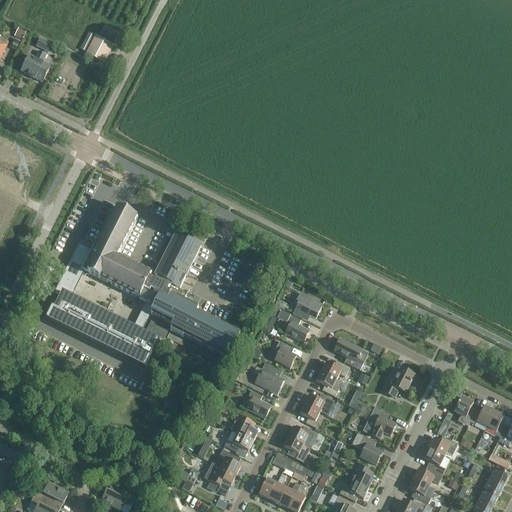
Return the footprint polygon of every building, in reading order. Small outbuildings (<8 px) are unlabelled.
[(100,35),(115,43),(120,34),(105,26),(100,35)] [(20,30),(16,38),(22,42),(26,33),(20,30)] [(89,33),(80,50),(86,53),(95,36),(89,33)] [(0,35),(0,60),(9,43),(1,39),(2,37),(0,35)] [(86,55),(104,64),(113,46),(95,37),(86,55)] [(48,53),(52,45),(41,39),(37,47),(48,53)] [(21,73),(43,84),(51,67),(42,62),(46,55),(39,51),(35,59),(30,56),(21,73)] [(50,310),(44,322),(145,374),(159,345),(142,336),(151,317),(172,328),(170,332),(183,339),(183,338),(227,360),(233,350),(237,352),(240,347),(235,344),(240,335),(197,313),(199,309),(174,297),(178,289),(179,290),(201,247),(177,234),(172,243),(164,239),(152,263),(157,265),(152,275),(117,258),(120,253),(121,254),(138,219),(117,208),(116,208),(115,209),(116,210),(111,220),(110,219),(98,241),(97,241),(81,272),(68,265),(52,296),(59,299),(53,311),(50,310)] [(280,280),(284,273),(277,269),(273,276),(280,280)] [(299,303),(293,316),(305,322),(308,316),(316,320),(323,306),(301,295),(297,302),(299,303)] [(287,305),(278,300),(275,307),(284,311),(287,305)] [(286,335),(303,345),(309,333),(298,327),(301,322),(281,312),(277,320),(287,324),(290,326),(286,335)] [(262,331),(270,335),(277,320),(270,316),(262,331)] [(341,341),(335,353),(347,359),(344,364),(360,372),(368,355),(341,341)] [(275,362),(290,370),(296,358),(289,355),(292,349),(280,343),(274,354),(278,356),(275,362)] [(379,357),(382,350),(373,346),(370,353),(379,357)] [(255,351),(251,358),(258,361),(262,354),(255,351)] [(326,364),(322,374),(337,381),(339,376),(345,379),(350,369),(336,362),(334,368),(326,364)] [(259,377),(255,385),(277,396),(284,382),(277,378),(280,373),(265,365),(262,371),(264,372),(261,378),(259,377)] [(382,393),(391,398),(395,400),(398,394),(399,391),(406,395),(415,377),(401,370),(397,377),(392,374),(382,393)] [(337,381),(322,374),(317,383),(325,387),(322,392),(335,399),(340,389),(334,386),(337,381)] [(369,379),(362,375),(359,382),(366,385),(369,379)] [(243,379),(241,383),(249,387),(251,383),(243,379)] [(247,411),(265,420),(271,409),(260,403),(262,398),(252,392),(249,398),(253,400),(247,411)] [(310,397),(305,406),(320,414),(327,417),(334,403),(321,396),(318,401),(310,397)] [(468,429),(470,424),(476,412),(471,409),(473,404),(462,399),(454,414),(460,417),(457,423),(468,429)] [(349,408),(355,411),(357,405),(359,403),(353,400),(349,408)] [(369,406),(359,401),(359,403),(357,405),(367,410),(369,406)] [(320,414),(305,406),(300,416),(308,420),(306,425),(316,430),(319,425),(315,423),(320,414)] [(231,412),(224,408),(221,414),(228,417),(231,412)] [(476,412),(470,424),(485,432),(494,413),(484,408),(481,415),(476,412)] [(375,409),(372,414),(363,433),(371,437),(380,442),(384,435),(391,438),(396,426),(387,421),(389,416),(375,409)] [(485,432),(500,440),(506,427),(501,424),(504,418),(494,413),(485,432)] [(240,418),(237,423),(242,426),(237,435),(253,443),(258,434),(253,431),(255,425),(252,424),(240,418)] [(202,421),(199,428),(205,431),(208,423),(202,421)] [(215,422),(209,435),(220,440),(226,427),(215,422)] [(506,427),(500,440),(498,443),(508,449),(511,442),(511,428),(511,430),(506,427)] [(293,429),(289,439),(303,446),(304,446),(308,437),(312,439),(315,434),(304,428),(301,433),(293,429)] [(442,439),(444,440),(447,434),(440,431),(438,436),(442,439)] [(318,444),(334,450),(338,440),(322,434),(318,444)] [(248,453),(253,443),(237,435),(233,445),(227,442),(224,448),(237,454),(240,449),(248,453)] [(364,452),(360,459),(376,467),(382,454),(372,449),(374,443),(357,435),(352,446),(357,449),(364,452)] [(300,463),(303,464),(311,450),(304,446),(303,446),(289,439),(284,448),(292,452),(289,458),(300,463)] [(434,441),(429,451),(445,459),(447,454),(453,457),(455,452),(458,447),(444,440),(442,439),(440,444),(434,441)] [(0,440),(0,454),(21,465),(27,453),(0,440)] [(467,450),(470,445),(463,441),(460,447),(467,450)] [(334,452),(339,454),(343,447),(338,444),(334,452)] [(201,452),(207,455),(209,449),(204,446),(201,452)] [(427,469),(443,477),(446,472),(440,469),(445,459),(429,451),(424,460),(430,464),(427,469)] [(212,464),(212,465),(236,477),(241,467),(232,463),(235,458),(223,452),(220,457),(225,460),(221,469),(212,464)] [(340,455),(339,454),(334,452),(331,457),(337,460),(340,455)] [(204,473),(210,465),(198,455),(192,463),(204,473)] [(289,462),(283,459),(277,455),(275,459),(287,466),(289,462)] [(511,465),(492,455),(489,462),(508,471),(511,465)] [(2,461),(0,460),(0,474),(5,477),(10,467),(1,463),(2,461)] [(287,466),(285,469),(290,472),(294,474),(298,467),(289,462),(287,466)] [(204,480),(207,482),(220,488),(223,483),(231,487),(236,477),(212,465),(204,480)] [(294,474),(298,476),(304,479),(306,475),(308,471),(298,467),(294,474)] [(315,472),(322,475),(324,470),(318,467),(315,472)] [(353,483),(353,484),(368,491),(373,481),(368,479),(370,473),(358,467),(355,473),(353,473),(349,481),(353,483)] [(414,481),(430,490),(433,483),(438,486),(440,483),(443,477),(427,469),(424,474),(419,471),(414,481)] [(490,481),(504,488),(509,477),(495,470),(490,481)] [(311,483),(317,486),(322,476),(316,473),(314,475),(311,483)] [(457,473),(453,480),(460,484),(464,476),(457,473)] [(281,477),(277,485),(269,501),(278,506),(286,490),(281,487),(285,480),(281,477)] [(319,483),(317,487),(323,490),(328,481),(327,480),(322,478),(319,483)] [(277,485),(267,480),(259,496),(269,501),(277,485)] [(42,481),(34,497),(61,510),(63,505),(64,505),(65,505),(64,504),(70,492),(69,494),(49,484),(42,481)] [(412,500),(414,501),(426,507),(427,508),(430,502),(425,499),(430,490),(414,481),(409,491),(415,494),(412,500)] [(504,488),(490,481),(484,492),(498,499),(504,488)] [(187,482),(184,489),(190,492),(194,486),(187,482)] [(456,491),(459,486),(451,482),(449,488),(456,491)] [(278,506),(288,510),(301,485),(300,485),(300,486),(295,484),(291,492),(286,490),(278,506)] [(368,491),(353,484),(350,489),(345,486),(340,496),(355,504),(358,498),(363,501),(368,491)] [(301,485),(288,510),(291,511),(299,511),(306,500),(301,497),(305,488),(301,485)] [(106,495),(100,505),(101,506),(102,503),(119,511),(121,511),(124,508),(133,507),(137,500),(112,487),(109,493),(107,496),(106,495)] [(317,489),(313,496),(315,497),(318,499),(322,491),(317,489)] [(479,502),(493,509),(498,499),(484,492),(479,502)] [(59,511),(61,510),(34,497),(31,503),(36,510),(35,511),(59,511)] [(339,510),(338,511),(354,511),(352,511),(354,506),(339,498),(334,508),(339,510)] [(224,511),(228,505),(221,501),(218,508),(224,511)] [(403,502),(398,511),(423,511),(426,507),(414,501),(412,506),(403,502)] [(491,511),(493,509),(479,502),(474,511),(491,511)]
